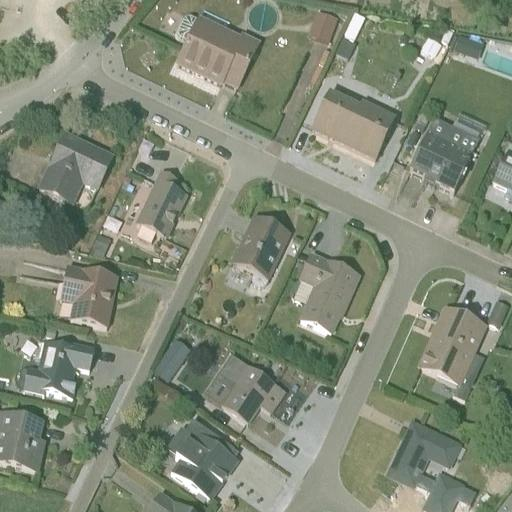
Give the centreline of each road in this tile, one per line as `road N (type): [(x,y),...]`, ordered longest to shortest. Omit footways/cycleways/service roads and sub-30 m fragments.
road 1 (residential): [(247,155),(75,511)]
road 2 (residential): [(313,485),(423,239)]
road 3 (residential): [(65,66),(247,155)]
road 4 (residential): [(247,155),(423,239)]
